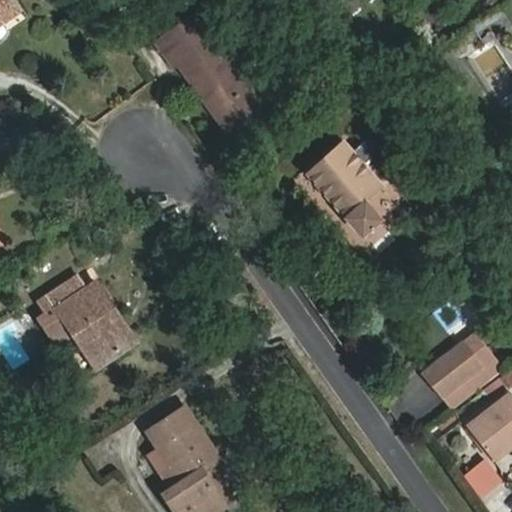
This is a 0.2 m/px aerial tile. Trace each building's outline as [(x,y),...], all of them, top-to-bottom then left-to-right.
[(0,0),(0,24),(19,11),(10,0),(0,0)] [(257,107),(230,69),(194,17),(159,42),(177,68),(181,66),(226,129),(257,107)] [(239,62),(230,69),(257,107),(266,100),(239,62)] [(364,204),(381,187),(344,147),(311,177),(363,234),(378,220),(364,204)] [(96,367),(135,341),(97,284),(87,291),(78,277),(42,301),(51,314),(58,309),(75,334),(96,367)] [(51,314),(42,320),(58,345),(75,334),(58,309),(51,314)] [(464,343),(493,381),(504,373),(475,335),(464,343)] [(442,396),(481,366),(464,343),(425,374),(442,396)] [(481,366),(442,396),(454,411),(493,381),(481,366)] [(509,386),(511,384),(511,370),(503,377),(509,386)] [(494,459),(511,445),(511,394),(511,393),(468,426),(494,459)] [(203,468),(211,463),(217,459),(184,409),(149,433),(170,464),(180,479),(169,487),(163,491),(177,511),(212,511),(226,503),(203,468)] [(234,498),(211,463),(203,468),(226,503),(234,498)] [(159,472),(169,487),(180,479),(170,464),(159,472)]
